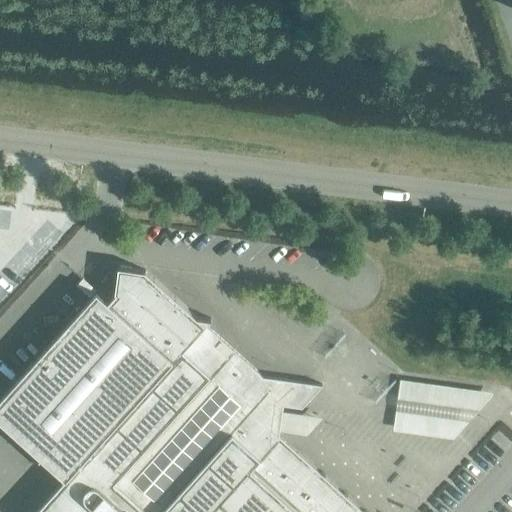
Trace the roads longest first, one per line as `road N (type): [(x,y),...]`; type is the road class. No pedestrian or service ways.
road 1 (unclassified): [(511,204),(0,141)]
road 2 (unknown): [(142,159),(72,242),(370,283)]
